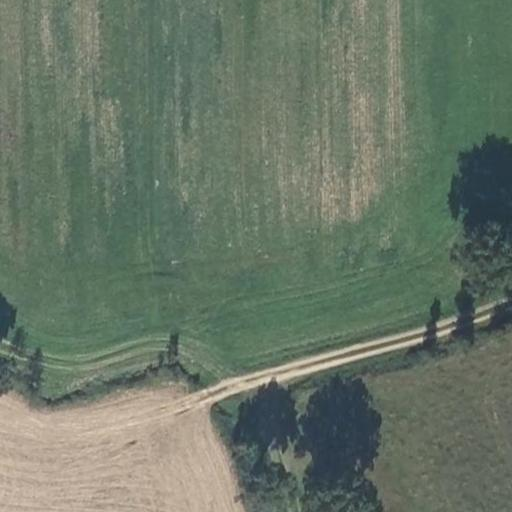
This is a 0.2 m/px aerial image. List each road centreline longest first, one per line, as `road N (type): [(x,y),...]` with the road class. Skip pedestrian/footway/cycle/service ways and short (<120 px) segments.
road 1 (track): [(511,304),(200,396),(91,443),(17,450),(0,444)]
road 2 (track): [(17,450),(201,511)]
road 3 (track): [(304,511),(262,378)]
